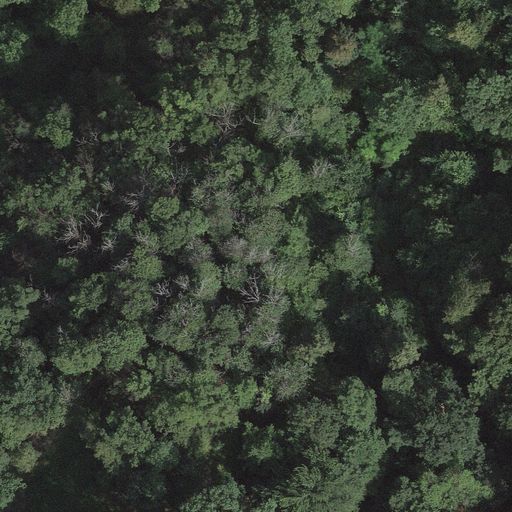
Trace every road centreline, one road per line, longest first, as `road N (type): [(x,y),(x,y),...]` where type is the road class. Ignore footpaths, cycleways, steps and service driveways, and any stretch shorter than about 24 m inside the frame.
road 1 (track): [(259,511),(254,429),(233,379),(187,351),(138,356),(97,386),(49,453),(21,482),(0,488)]
road 2 (track): [(0,87),(30,79),(115,0)]
